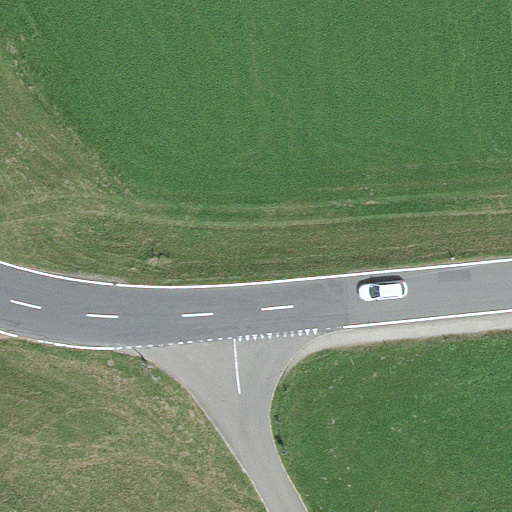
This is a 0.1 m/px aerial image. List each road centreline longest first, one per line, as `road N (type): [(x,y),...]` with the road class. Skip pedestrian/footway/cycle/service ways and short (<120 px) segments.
road 1 (tertiary): [(0,297),(105,315),(229,312),(511,284)]
road 2 (track): [(229,312),(251,436),(288,511)]
